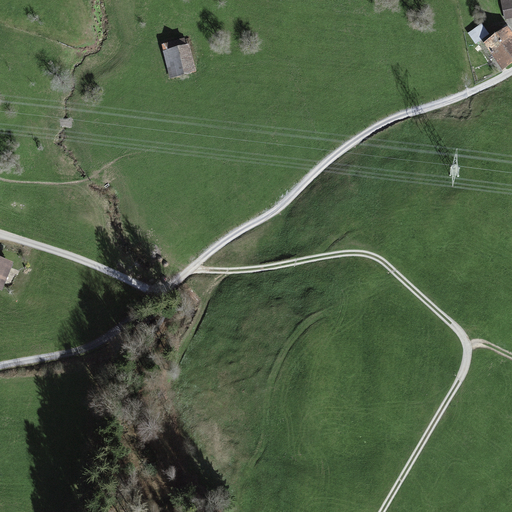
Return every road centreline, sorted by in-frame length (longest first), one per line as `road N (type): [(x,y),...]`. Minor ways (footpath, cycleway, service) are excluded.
road 1 (track): [(0,366),(102,343),(377,124),(511,68)]
road 2 (track): [(191,269),(369,254),(465,338),(468,356),(456,385),(382,511)]
road 3 (track): [(248,472),(276,359),(299,328),(400,277)]
road 4 (track): [(162,289),(0,230)]
